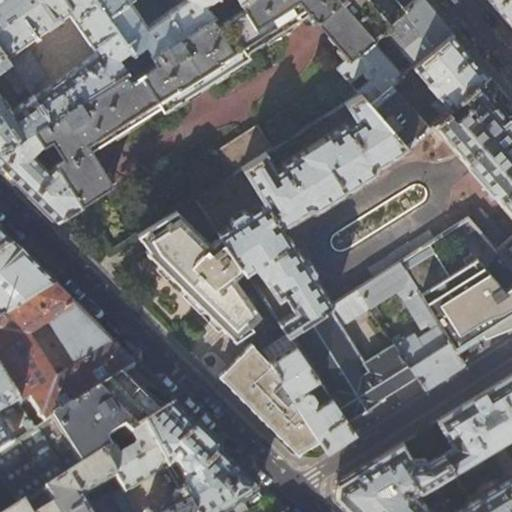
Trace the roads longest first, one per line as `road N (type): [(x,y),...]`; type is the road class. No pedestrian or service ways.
road 1 (residential): [(0,197),(290,489)]
road 2 (residential): [(290,489),(511,349)]
